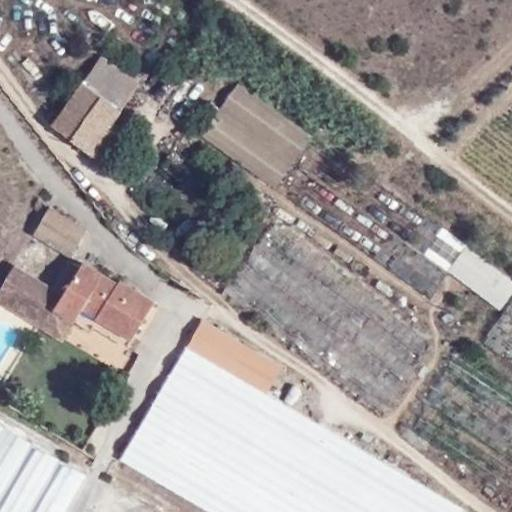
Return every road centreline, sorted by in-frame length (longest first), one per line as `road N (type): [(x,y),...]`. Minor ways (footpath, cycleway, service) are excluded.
road 1 (track): [(493,511),(347,406)]
road 2 (track): [(381,428),(440,354),(435,313)]
